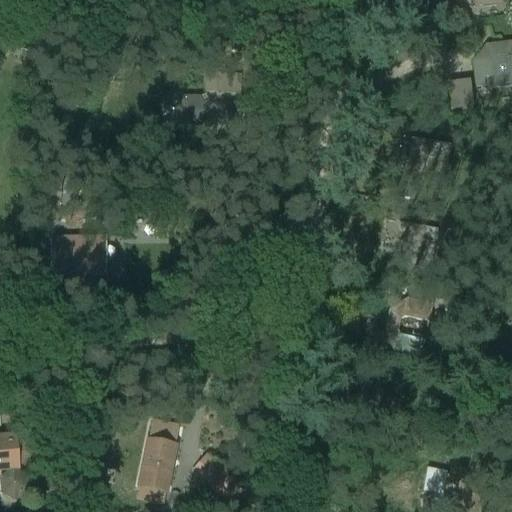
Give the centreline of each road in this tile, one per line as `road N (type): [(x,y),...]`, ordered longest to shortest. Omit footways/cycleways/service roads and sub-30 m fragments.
road 1 (track): [(287,336),(348,0)]
road 2 (track): [(0,358),(287,336)]
road 3 (track): [(257,511),(287,336)]
